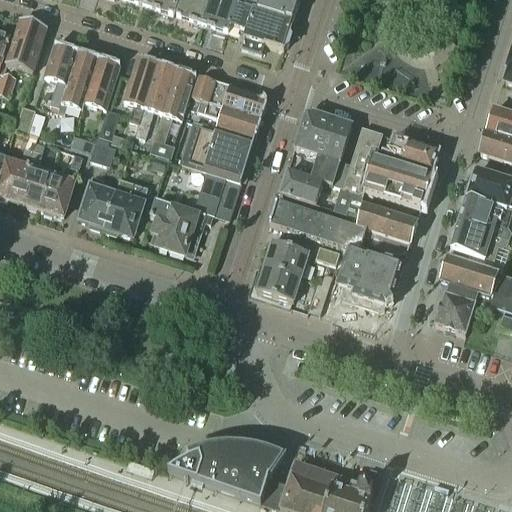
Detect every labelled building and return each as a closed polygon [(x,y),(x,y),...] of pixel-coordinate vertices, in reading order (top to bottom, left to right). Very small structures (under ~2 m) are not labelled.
[(148,14),(152,0),(123,0),(122,5),(148,14)] [(174,22),(180,0),(152,0),(148,14),(174,22)] [(183,0),(176,23),(202,31),(212,0),(183,0)] [(212,0),(202,31),(228,39),(231,32),(234,33),(240,12),(237,11),(240,3),(229,0),(212,0)] [(247,0),(243,13),(259,18),(264,0),(247,0)] [(293,29),(302,2),(295,0),(264,0),(259,18),(293,29)] [(289,52),(291,44),(290,40),(293,29),(259,18),(243,13),(240,12),(234,33),(247,37),(241,54),(262,61),(265,51),(284,57),(285,54),(289,52)] [(32,80),(47,35),(20,26),(6,72),(32,80)] [(0,74),(11,42),(0,38),(0,74)] [(44,84),(57,88),(49,111),(58,114),(60,109),(76,58),(54,51),(44,84)] [(81,116),(83,109),(98,65),(91,63),(83,60),(76,58),(60,109),(81,116)] [(137,64),(123,110),(133,113),(128,127),(137,130),(156,70),(137,64)] [(109,105),(119,72),(98,65),(83,109),(95,113),(99,101),(109,105)] [(156,70),(137,130),(133,142),(144,146),(153,119),(161,122),(176,76),(156,70)] [(195,82),(176,76),(161,122),(149,158),(169,164),(172,154),(163,152),(172,125),(181,128),(195,82)] [(2,81),(0,88),(0,101),(7,104),(13,84),(2,81)] [(262,127),(268,109),(265,105),(200,84),(193,105),(262,127)] [(221,124),(217,136),(255,148),(262,127),(193,105),(190,114),(221,124)] [(28,141),(34,121),(34,120),(34,118),(21,113),(13,138),(27,143),(27,141),(28,141)] [(486,141),(511,148),(511,120),(494,115),(486,141)] [(107,116),(98,143),(111,147),(120,120),(107,116)] [(305,122),(294,155),(318,163),(330,125),(313,119),(305,122)] [(38,144),(44,124),(34,121),(28,141),(38,144)] [(318,163),(311,184),(323,188),(323,189),(333,192),(340,195),(341,194),(343,195),(351,171),(341,167),(352,132),(330,125),(318,163)] [(206,180),(241,191),(255,148),(217,136),(194,129),(180,171),(206,180)] [(338,202),(333,218),(348,223),(353,207),(418,227),(422,216),(433,181),(402,171),(375,163),(382,141),(362,135),(351,171),(343,195),(341,194),(340,195),(338,202)] [(511,171),(511,148),(486,141),(479,161),(511,171)] [(61,142),(59,150),(71,153),(73,145),(61,142)] [(91,160),(89,166),(110,173),(115,155),(108,153),(109,149),(96,144),(94,152),(91,160)] [(73,145),(71,153),(81,157),(81,156),(84,148),(73,145)] [(396,146),(392,160),(404,164),(402,171),(433,181),(440,159),(397,145),(396,146)] [(9,204),(17,207),(36,149),(27,146),(25,154),(20,170),(6,166),(0,183),(0,204),(6,206),(9,204)] [(81,156),(81,157),(91,160),(94,152),(84,148),(81,156)] [(44,152),(36,149),(17,207),(26,210),(27,213),(35,216),(37,214),(40,214),(51,180),(37,176),(42,159),(44,152)] [(65,185),(51,180),(40,214),(42,215),(43,218),(52,221),(54,219),(63,222),(78,175),(82,164),(73,162),(69,175),(68,174),(65,185)] [(155,163),(151,174),(164,178),(167,167),(155,163)] [(287,177),(280,201),(315,212),(323,189),(323,188),(311,184),(287,177)] [(511,219),(511,190),(475,178),(467,205),(510,219),(511,219)] [(229,228),(241,191),(206,180),(194,216),(199,218),(213,222),(229,228)] [(104,235),(105,235),(116,201),(102,197),(104,189),(93,185),(80,227),(91,231),(92,235),(101,238),(104,235)] [(116,201),(105,235),(106,236),(106,239),(116,242),(118,240),(133,244),(149,195),(120,186),(116,201)] [(277,209),(270,231),(321,248),(318,255),(338,261),(340,254),(348,256),(360,260),(360,259),(365,244),(370,252),(383,256),(407,263),(411,251),(367,237),(318,221),(320,214),(315,212),(280,201),(277,209)] [(463,218),(459,230),(510,246),(511,240),(508,234),(507,234),(505,233),(510,219),(467,205),(466,207),(464,208),(462,215),(463,218)] [(210,232),(213,222),(199,218),(197,222),(193,220),(174,214),(174,213),(155,207),(150,223),(158,226),(154,239),(152,247),(159,249),(158,253),(185,262),(196,227),(210,232)] [(353,207),(348,223),(352,224),(350,231),(367,236),(367,237),(411,251),(418,227),(353,207)] [(508,252),(510,246),(459,230),(455,243),(453,244),(450,251),(452,254),(451,256),(494,270),(499,255),(501,255),(501,256),(508,252)] [(302,285),(309,260),(272,248),(264,273),(302,285)] [(318,255),(315,265),(335,271),(338,261),(318,255)] [(348,256),(337,292),(346,294),(342,308),(378,319),(384,316),(385,313),(393,309),(404,271),(365,259),(365,260),(360,259),(360,260),(348,256)] [(511,319),(511,283),(449,264),(440,290),(449,293),(446,300),(445,300),(441,311),(438,310),(435,321),(438,322),(434,332),(445,335),(444,338),(454,341),(455,338),(466,342),(476,308),(511,319)] [(294,309),(302,285),(264,273),(256,297),(294,309)] [(329,293),(332,283),(324,280),(321,290),(329,293)] [(320,291),(317,290),(309,317),(320,321),(329,293),(321,290),(320,291)] [(511,323),(503,321),(499,334),(510,338),(511,336),(511,323)] [(209,401),(211,394),(204,392),(202,399),(209,401)] [(168,478),(167,479),(190,487),(203,491),(260,510),(267,511),(280,511),(289,485),(287,491),(269,485),(269,484),(282,465),(283,464),(278,461),(272,459),(267,457),(261,456),(255,454),(250,453),(244,453),(238,452),(232,452),(226,452),(221,452),(215,453),(209,454),(203,455),(198,457),(192,459),(187,461),(189,466),(184,469),(179,471),(175,474),(171,476),(168,478)] [(280,511),(369,511),(370,509),(369,509),(373,499),(370,494),(295,469),(289,485),(280,511)]
